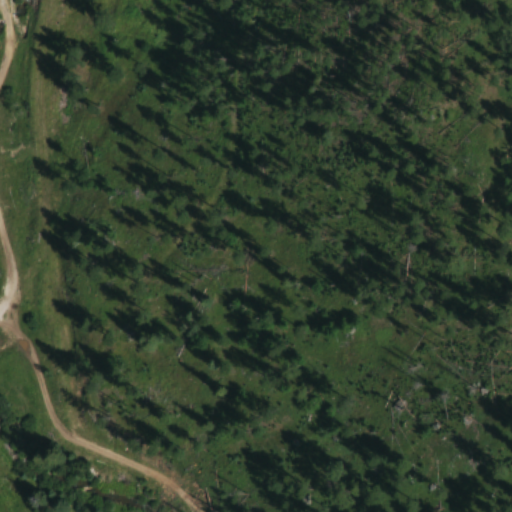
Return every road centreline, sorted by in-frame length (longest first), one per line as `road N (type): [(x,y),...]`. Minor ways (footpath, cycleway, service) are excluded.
road 1 (track): [(0,348),(19,328),(24,286),(0,215),(7,24)]
road 2 (track): [(213,511),(193,487),(66,417),(41,346),(19,328)]
